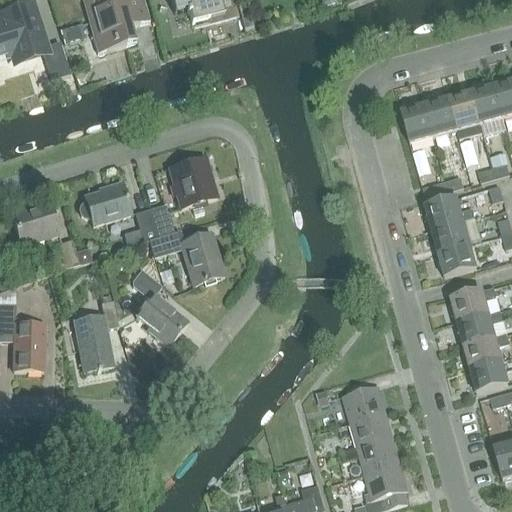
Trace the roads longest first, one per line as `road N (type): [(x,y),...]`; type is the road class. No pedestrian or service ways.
road 1 (residential): [(0,407),(153,409),(171,399),(262,284),(266,268),(244,141),(223,127),(0,189)]
road 2 (residential): [(458,511),(354,102),(380,72),(511,38)]
